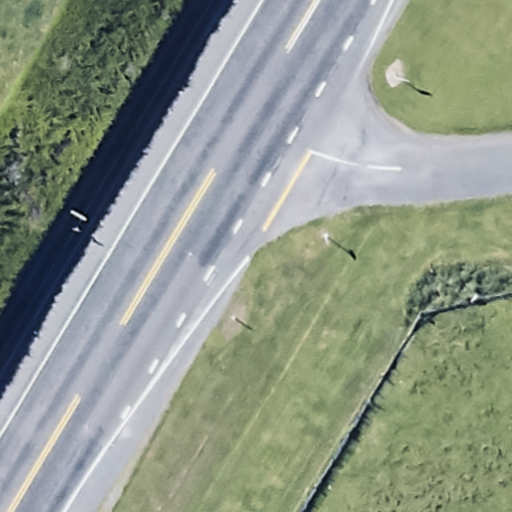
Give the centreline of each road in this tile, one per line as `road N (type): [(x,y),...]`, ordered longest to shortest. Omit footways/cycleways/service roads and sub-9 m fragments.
road 1 (trunk): [(7,511),(248,114)]
road 2 (residential): [(248,114),(353,166),(511,164)]
road 3 (trunk): [(248,114),(317,0)]
